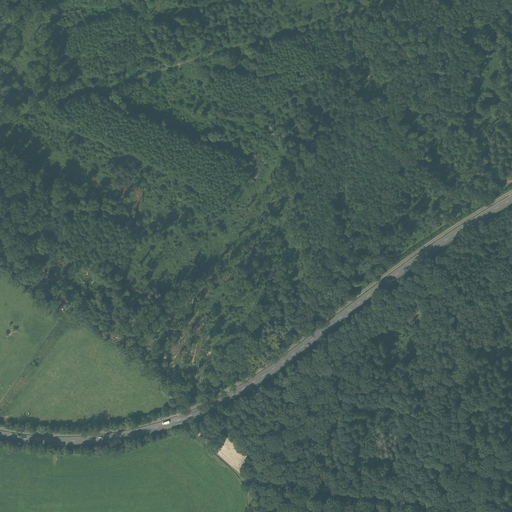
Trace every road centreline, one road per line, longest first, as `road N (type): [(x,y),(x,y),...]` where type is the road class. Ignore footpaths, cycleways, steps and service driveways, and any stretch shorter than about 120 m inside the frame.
road 1 (secondary): [(0,435),(91,440),(204,409),(511,199)]
road 2 (track): [(314,266),(277,189),(288,152),(179,63),(0,123)]
road 3 (track): [(314,266),(272,300),(239,243),(29,138)]
road 4 (track): [(209,444),(244,477),(511,509)]
road 5 (track): [(511,181),(367,274),(349,278),(314,266)]
road 6 (track): [(179,63),(374,0)]
road 7 (track): [(511,180),(480,141),(498,80),(498,25),(511,12)]
